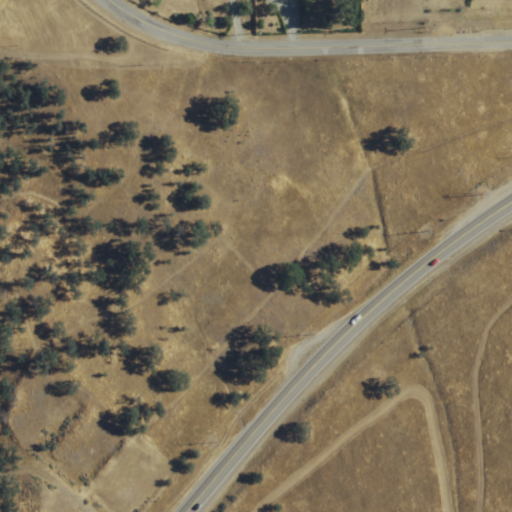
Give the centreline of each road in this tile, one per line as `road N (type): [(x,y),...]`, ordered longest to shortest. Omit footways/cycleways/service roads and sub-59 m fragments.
road 1 (primary): [(187,511),(360,322),(511,202)]
road 2 (residential): [(511,36),(248,45),(171,32),(108,0)]
